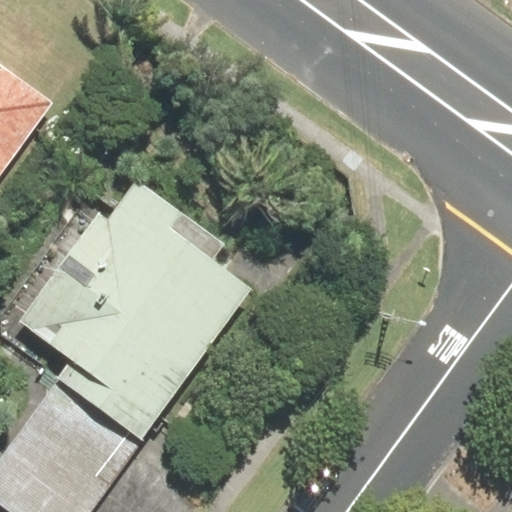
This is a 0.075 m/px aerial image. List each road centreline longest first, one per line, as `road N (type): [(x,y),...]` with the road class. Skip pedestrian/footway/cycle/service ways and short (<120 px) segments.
road 1 (residential): [(349,511),(511,289)]
road 2 (secondary): [(329,0),(511,130)]
